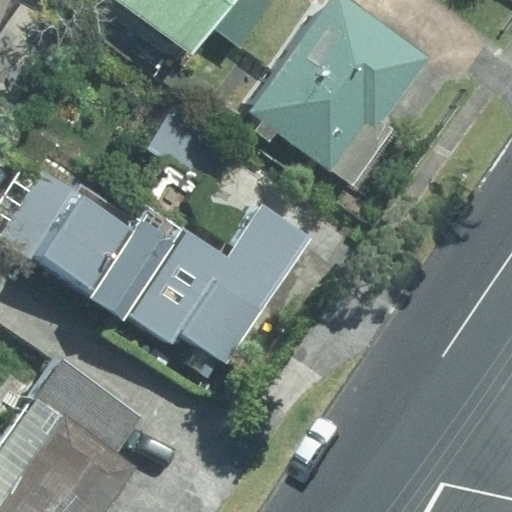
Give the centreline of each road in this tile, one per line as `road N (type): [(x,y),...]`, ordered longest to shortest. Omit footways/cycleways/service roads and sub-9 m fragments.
road 1 (secondary): [(511,254),(373,471)]
road 2 (residential): [(511,499),(373,471)]
